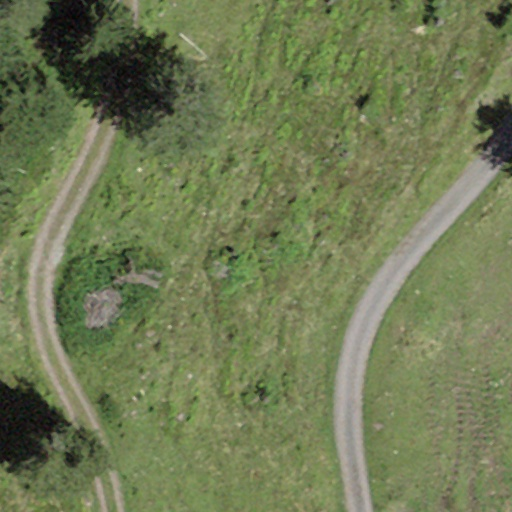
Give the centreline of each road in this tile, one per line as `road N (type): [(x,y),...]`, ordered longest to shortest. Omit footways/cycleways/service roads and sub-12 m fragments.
road 1 (track): [(108,511),(47,320),(47,235),(120,79),(121,0)]
road 2 (track): [(511,130),(370,300),(348,391),(361,511)]
